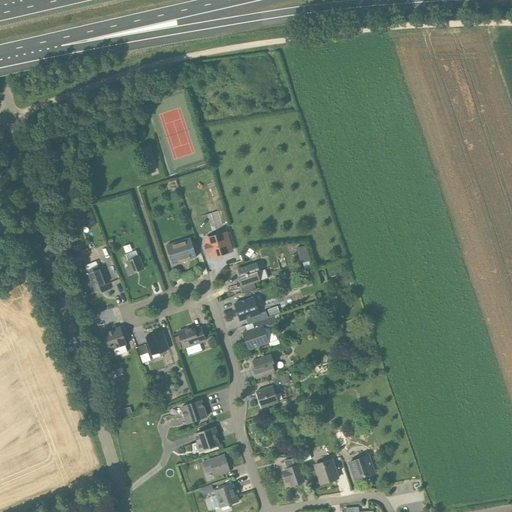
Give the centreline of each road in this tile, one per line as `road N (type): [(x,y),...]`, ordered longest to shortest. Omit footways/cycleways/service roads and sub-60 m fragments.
road 1 (track): [(10,115),(246,45),(348,30),(511,23)]
road 2 (unclassified): [(126,511),(0,72)]
road 3 (motorway): [(58,41),(422,0)]
road 4 (residential): [(265,511),(209,298)]
road 5 (motorway): [(58,41),(238,0)]
road 6 (residential): [(388,511),(369,493),(271,511)]
